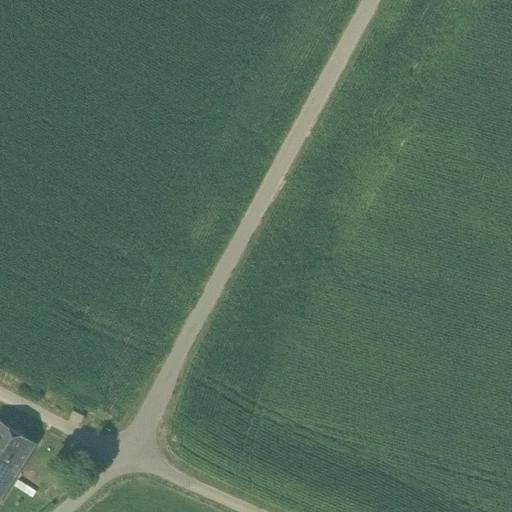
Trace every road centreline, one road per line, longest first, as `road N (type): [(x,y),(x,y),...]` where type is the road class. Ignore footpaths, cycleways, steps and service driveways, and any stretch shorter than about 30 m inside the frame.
road 1 (unclassified): [(123,457),(372,0)]
road 2 (unclassified): [(0,393),(123,457)]
road 3 (unclassified): [(123,457),(246,511)]
